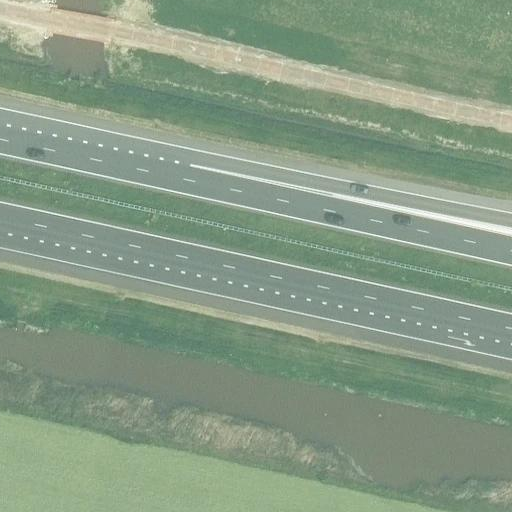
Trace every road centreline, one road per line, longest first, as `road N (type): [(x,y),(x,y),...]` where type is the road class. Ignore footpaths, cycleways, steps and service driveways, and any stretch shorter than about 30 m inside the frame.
road 1 (motorway): [(0,218),(511,328)]
road 2 (motorway): [(511,251),(187,179)]
road 3 (motorway): [(511,230),(187,179)]
road 4 (motorway): [(187,179),(0,139)]
